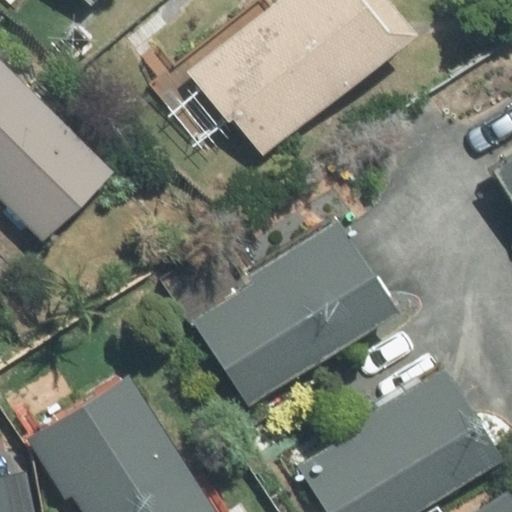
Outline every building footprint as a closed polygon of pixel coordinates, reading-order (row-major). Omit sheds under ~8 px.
[(249,161),(405,33),(376,0),(255,0),(172,69),(249,161)] [(0,221),(33,252),(109,169),(0,70),(0,221)] [(511,146),(476,170),(511,225),(511,146)] [(319,219),(177,321),(248,419),(390,317),(319,219)] [(201,511),(115,371),(21,441),(68,511),(201,511)] [(408,511),(487,461),(423,373),(277,461),(310,511),(408,511)]
